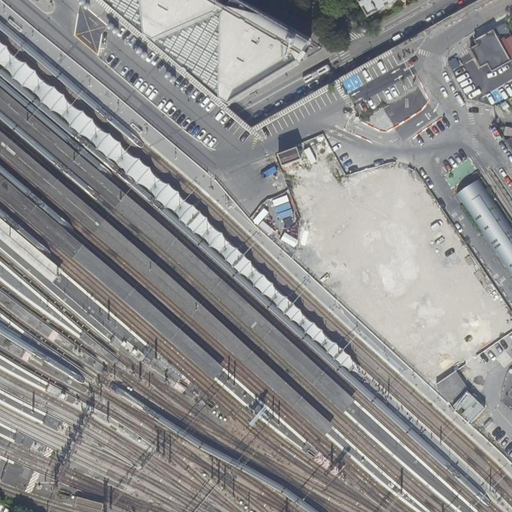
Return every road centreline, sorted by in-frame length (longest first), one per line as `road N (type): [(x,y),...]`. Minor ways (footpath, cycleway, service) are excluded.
road 1 (tertiary): [(8,0),(180,155)]
road 2 (tertiary): [(0,274),(180,155)]
road 3 (tertiary): [(180,155),(365,48)]
